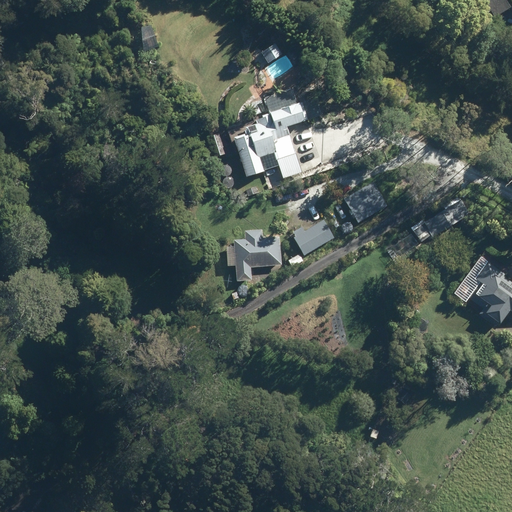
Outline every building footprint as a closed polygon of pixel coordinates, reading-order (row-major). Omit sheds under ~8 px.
[(479,0),(488,14),(492,11),(496,18),(511,7),(508,1),(509,0),(479,0)] [(277,28),(271,23),(267,28),(272,33),(277,28)] [(153,25),(139,28),(146,52),(159,49),(153,25)] [(254,27),(243,27),(243,38),(253,39),(254,27)] [(299,42),(287,49),(297,65),(309,58),(299,42)] [(276,44),(263,53),(269,63),(283,54),(276,44)] [(295,102),(289,99),(283,102),(280,108),(270,111),(270,113),(263,115),(264,118),(257,120),(259,124),(248,127),(251,135),(247,137),(246,135),(235,139),(247,178),(266,172),(261,158),(277,153),(279,160),(297,155),(288,128),(308,121),(307,117),(309,113),(307,108),(304,106),(302,103),(296,105),(295,102)] [(226,154),(220,134),(209,137),(215,157),(226,154)] [(231,162),(219,166),(222,177),(234,173),(231,162)] [(269,169),(271,175),(281,172),(279,166),(269,169)] [(238,185),(234,173),(222,177),(225,188),(238,185)] [(374,182),(345,199),(358,223),(387,207),(374,182)] [(424,223),(434,238),(471,215),(462,200),(424,223)] [(358,235),(349,219),(339,224),(348,240),(358,235)] [(294,238),(305,257),(335,239),(324,220),(294,238)] [(424,225),(414,232),(422,243),(432,236),(424,225)] [(253,280),(252,268),(282,265),(279,238),(264,239),(263,230),(245,232),(246,240),(234,242),(238,282),(253,280)] [(389,249),(398,260),(419,244),(411,233),(389,249)] [(300,255),(289,261),(293,268),(304,261),(300,255)] [(511,279),(489,262),(476,279),(481,283),(469,299),(484,309),(480,315),(499,329),(511,312),(511,279)]
